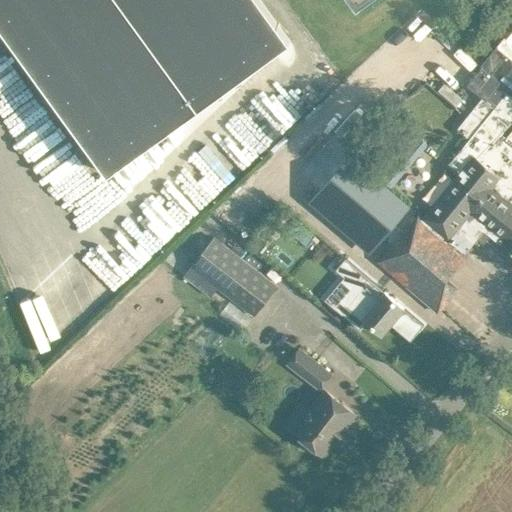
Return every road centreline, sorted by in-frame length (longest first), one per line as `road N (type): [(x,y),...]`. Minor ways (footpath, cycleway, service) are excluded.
road 1 (unknown): [(0,127),(73,251),(111,248),(312,58),(309,38),(283,0)]
road 2 (unclassified): [(364,511),(511,331)]
